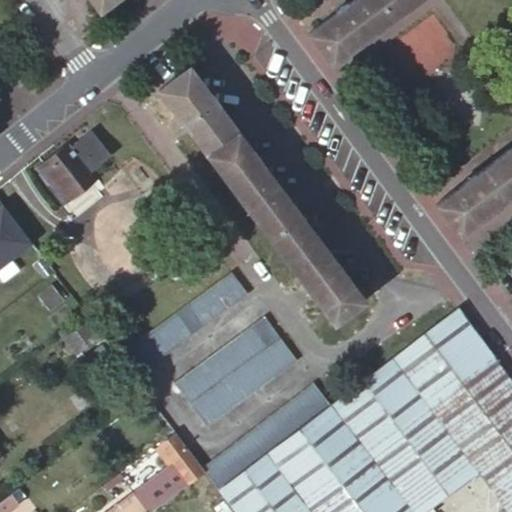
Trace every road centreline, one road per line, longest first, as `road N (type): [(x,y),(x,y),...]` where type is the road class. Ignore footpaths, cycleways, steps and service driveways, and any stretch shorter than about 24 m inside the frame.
road 1 (residential): [(252,0),(511,346)]
road 2 (residential): [(0,148),(192,0)]
